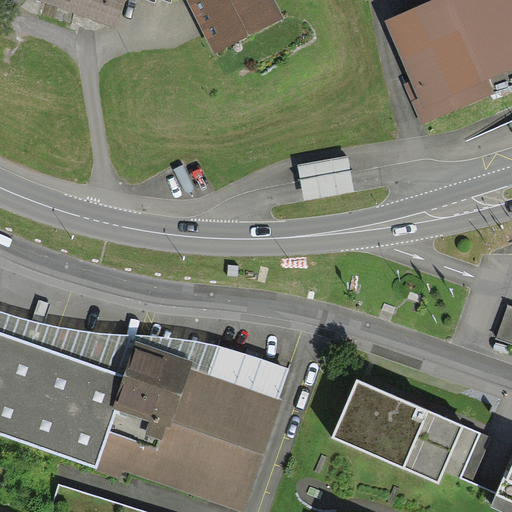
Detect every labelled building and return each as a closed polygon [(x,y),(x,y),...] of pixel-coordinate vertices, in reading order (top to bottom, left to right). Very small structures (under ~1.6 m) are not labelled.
[(64,0),(119,21),(127,0),(64,0)] [(283,0),(199,0),(225,45),(289,9),(283,0)] [(511,0),(443,0),(400,19),(436,103),(511,70),(511,0)] [(355,157),(307,164),(312,198),(361,190),(355,157)] [(511,308),(508,307),(496,338),(511,344),(511,308)] [(0,330),(0,430),(101,465),(103,458),(132,376),(0,330)] [(143,342),(132,376),(103,458),(250,508),(286,402),(199,372),(203,362),(143,342)] [(489,436),(357,381),(335,434),(467,490),(489,436)] [(511,468),(499,498),(511,503),(511,468)]
